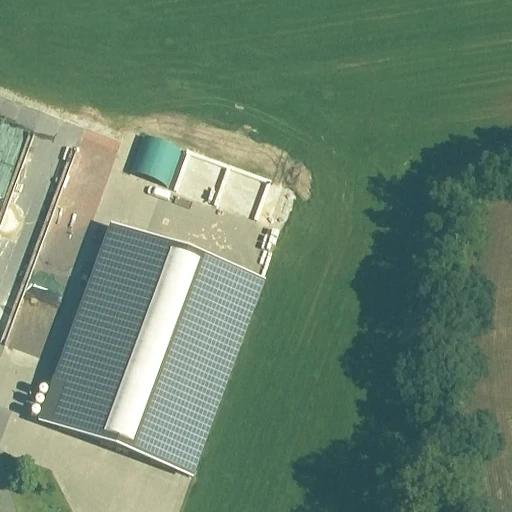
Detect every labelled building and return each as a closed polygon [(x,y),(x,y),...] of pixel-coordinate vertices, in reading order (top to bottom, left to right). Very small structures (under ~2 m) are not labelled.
[(0,120),(0,205),(2,206),(31,133),(0,120)] [(168,188),(182,152),(143,137),(130,174),(168,188)] [(253,214),(260,192),(210,177),(203,199),(253,214)] [(8,185),(0,211),(0,342),(37,355),(53,306),(21,295),(51,199),(8,185)] [(268,285),(113,228),(41,422),(196,479),(268,285)]
